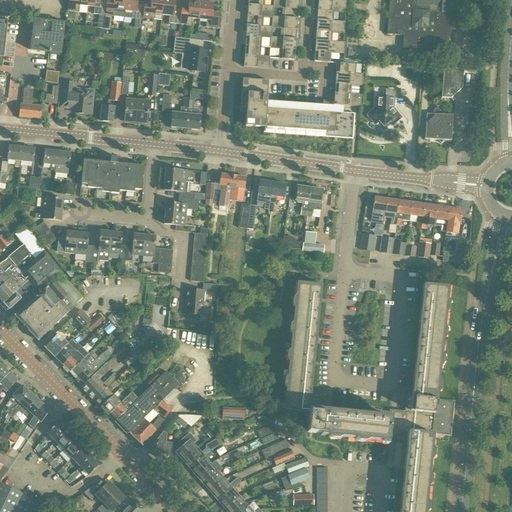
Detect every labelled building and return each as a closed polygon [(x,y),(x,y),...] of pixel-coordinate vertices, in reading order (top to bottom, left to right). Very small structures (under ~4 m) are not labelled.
[(80,5),(87,6),(87,0),(68,0),(67,11),(79,12),(80,5)] [(87,0),(87,6),(94,7),(93,14),(104,16),(105,16),(106,3),(100,2),(100,0),(87,0)] [(104,16),(103,29),(110,30),(111,16),(123,18),(125,0),(113,0),(113,4),(106,3),(105,16),(104,16)] [(125,0),(123,18),(142,20),(144,8),(137,7),(137,0),(125,0)] [(161,20),(162,15),(163,0),(150,0),(150,8),(144,8),(142,20),(141,24),(153,26),(154,19),(161,20)] [(163,0),(162,15),(169,16),(168,23),(180,24),(181,12),(174,11),(175,0),(163,0)] [(188,0),(187,13),(181,12),(180,24),(191,26),(192,19),(199,19),(201,0),(197,0),(194,1),(189,1),(189,0),(188,0)] [(212,3),(208,3),(205,1),(201,0),(199,19),(206,20),(205,28),(217,29),(218,16),(212,16),(213,3),(212,3)] [(273,17),(297,19),(298,0),(273,0),(273,6),(273,17)] [(322,0),(317,0),(316,20),(333,21),(333,12),(346,13),(346,1),(334,0),(334,1),(322,0)] [(389,0),(389,17),(388,17),(387,35),(404,36),(403,48),(404,48),(404,46),(450,49),(450,50),(451,30),(454,30),(455,14),(460,14),(460,0),(389,0)] [(272,27),(273,17),(273,6),(248,4),(247,15),(246,25),(272,27)] [(271,38),(296,39),(297,19),(273,17),(272,27),(271,38)] [(34,19),(30,50),(50,53),(60,54),(64,23),(34,19)] [(316,20),(315,41),(331,42),(332,33),(345,34),(345,22),(333,21),(316,20)] [(245,36),(245,46),(261,47),(261,38),(270,39),(269,48),(270,48),(271,38),(272,27),(246,25),(245,36)] [(103,37),(104,29),(103,29),(94,28),(93,35),(103,37)] [(175,38),(173,53),(180,54),(181,51),(183,51),(182,58),(187,58),(185,71),(203,73),(204,65),(205,65),(206,59),(205,59),(206,51),(201,50),(202,41),(197,40),(175,38)] [(270,48),(270,49),(279,49),(278,59),(294,60),(296,39),(271,38),(270,48)] [(315,41),(313,62),(329,63),(330,54),(344,54),(344,42),(331,42),(315,41)] [(245,46),(243,67),(269,69),(270,59),(270,58),(270,57),(260,56),(261,47),(245,46)] [(336,63),(335,84),(351,85),(362,86),(363,74),(352,73),(353,64),(343,63),(338,63),(336,63)] [(411,63),(410,78),(423,79),(424,65),(411,63)] [(424,65),(423,79),(442,80),(443,67),(424,65)] [(443,67),(442,80),(441,97),(450,98),(462,88),(463,69),(443,67)] [(46,71),(45,83),(58,84),(59,72),(46,71)] [(147,96),(155,96),(156,86),(158,86),(159,76),(159,75),(149,75),(147,96)] [(170,77),(159,76),(158,86),(169,87),(170,77)] [(245,126),(253,127),(264,128),(263,133),(352,139),(354,114),(266,107),(268,81),(242,79),(240,113),(246,113),(245,126)] [(91,115),(93,90),(76,88),(77,83),(61,81),(59,104),(71,105),(70,110),(73,113),(91,115)] [(121,83),(113,82),(111,82),(109,101),(113,101),(119,102),(121,83)] [(335,84),(333,105),(358,106),(360,107),(361,95),(350,94),(351,85),(335,84)] [(56,105),(58,87),(50,86),(49,95),(44,95),(43,104),(56,105)] [(393,109),(394,91),(393,89),(385,89),(384,97),(377,96),(376,108),(368,115),(375,124),(378,124),(382,128),(385,129),(389,125),(391,125),(399,119),(399,116),(393,109)] [(169,113),(171,96),(163,95),(161,112),(169,113)] [(142,101),(137,101),(135,124),(136,124),(142,124),(142,123),(146,124),(149,99),(143,98),(142,101)] [(113,108),(113,101),(109,101),(108,100),(107,107),(102,107),(100,121),(112,122),(113,108)] [(127,123),(134,124),(135,124),(137,101),(125,100),(124,122),(128,122),(127,123)] [(177,128),(186,129),(189,100),(184,100),(183,107),(181,107),(180,113),(172,112),(170,127),(172,127),(172,129),(177,129),(177,128)] [(189,100),(186,129),(199,130),(199,122),(203,123),(204,116),(200,116),(200,112),(197,109),(193,108),(194,101),(189,100)] [(19,117),(39,119),(40,108),(20,106),(19,117)] [(433,114),(433,121),(451,142),(451,134),(454,132),(451,129),(452,115),(443,115),(437,107),(433,110),(433,114)] [(438,140),(441,144),(443,142),(451,142),(433,121),(433,114),(426,113),(424,139),(438,140)] [(9,146),(7,160),(15,161),(14,167),(19,168),(20,161),(21,147),(9,146)] [(34,149),(21,147),(20,161),(32,163),(34,149)] [(49,170),(55,171),(57,152),(44,150),(43,164),(50,165),(49,170)] [(57,152),(55,171),(55,173),(67,175),(70,153),(57,152)] [(80,184),(88,185),(88,183),(96,183),(95,189),(103,190),(103,187),(110,188),(110,193),(111,193),(113,193),(114,188),(118,189),(118,191),(126,192),(126,187),(133,187),(133,190),(141,191),(143,166),(128,165),(127,168),(118,167),(122,160),(117,157),(110,157),(110,166),(98,165),(99,162),(83,160),(80,184)] [(165,169),(164,180),(185,182),(186,171),(165,169)] [(230,175),(220,174),(218,190),(220,191),(218,206),(228,208),(230,194),(230,192),(227,191),(227,186),(228,186),(230,175)] [(246,178),(230,175),(228,186),(227,186),(227,191),(230,192),(230,194),(243,195),(246,178)] [(43,179),(36,178),(35,190),(36,190),(41,191),(43,179)] [(181,193),(181,198),(194,200),(194,193),(190,193),(191,182),(185,182),(164,180),(163,191),(181,193)] [(264,212),(268,212),(272,183),(266,182),(266,181),(261,180),(261,181),(259,181),(257,194),(265,195),(264,202),(265,202),(264,212)] [(278,184),(272,183),(268,212),(272,213),(274,204),(275,204),(276,197),(283,198),(285,185),(284,184),(284,183),(278,182),(278,184)] [(212,206),(214,184),(207,183),(206,200),(205,200),(205,206),(212,206)] [(300,215),(306,216),(310,188),(297,186),(295,201),(296,201),(297,202),(301,203),(302,202),(301,208),(301,207),(300,215)] [(323,190),(310,188),(306,216),(312,217),(313,209),(320,211),(321,204),(323,190)] [(41,198),(40,208),(62,210),(63,199),(48,198),(49,192),(41,191),(36,190),(35,197),(41,198)] [(327,209),(335,210),(337,197),(328,197),(327,209)] [(193,206),(194,200),(181,198),(180,204),(166,202),(165,214),(186,216),(191,216),(192,206),(193,206)] [(374,198),(372,210),(385,212),(387,199),(374,198)] [(387,199),(385,212),(393,213),(392,218),(392,225),(391,227),(393,229),(395,229),(399,201),(387,199)] [(399,201),(395,229),(398,230),(399,226),(400,226),(401,220),(409,221),(410,215),(412,203),(399,201)] [(412,203),(410,215),(417,216),(416,222),(417,222),(416,228),(420,229),(424,204),(412,203)] [(246,229),(248,205),(241,204),(238,228),(246,229)] [(424,204),(420,229),(425,230),(425,225),(434,226),(434,219),(436,206),(424,204)] [(256,206),(248,205),(246,229),(253,230),(256,206)] [(434,219),(434,226),(441,227),(440,232),(445,232),(449,208),(436,206),(434,219)] [(60,221),(62,210),(40,208),(39,214),(35,214),(35,218),(39,219),(60,221)] [(449,208),(445,232),(458,234),(459,222),(461,210),(449,208)] [(186,216),(165,214),(163,225),(178,226),(177,232),(190,233),(191,227),(185,226),(186,216)] [(33,230),(42,242),(52,235),(43,222),(33,230)] [(35,259),(43,252),(35,241),(36,240),(26,228),(15,237),(23,245),(35,259)] [(0,236),(4,241),(5,240),(11,236),(7,230),(0,235),(0,236)] [(100,231),(98,243),(98,249),(92,249),(91,262),(97,263),(99,261),(108,261),(109,254),(111,232),(100,231)] [(75,254),(77,233),(66,232),(64,253),(75,254)] [(122,233),(111,232),(109,254),(119,255),(118,261),(125,261),(126,248),(120,248),(122,233)] [(302,243),(302,246),(302,251),(323,253),(324,246),(314,245),(316,233),(305,232),(304,244),(302,243)] [(88,234),(77,233),(75,254),(85,255),(85,261),(91,262),(92,249),(86,249),(88,234)] [(132,256),(142,257),(144,235),(133,234),(132,249),(126,248),(125,261),(131,262),(132,256)] [(56,240),(52,235),(42,242),(45,247),(56,240)] [(155,236),(144,235),(142,257),(153,258),(152,264),(158,264),(158,261),(159,255),(159,251),(154,251),(155,236)] [(374,237),(361,235),(361,238),(359,250),(370,251),(372,252),(374,237)] [(291,249),(292,237),(283,236),(282,248),(291,249)] [(382,237),(381,243),(380,252),(392,254),(393,242),(394,239),(382,237)] [(0,239),(0,247),(2,250),(9,245),(7,242),(4,244),(0,239)] [(405,244),(393,242),(392,254),(404,256),(405,244)] [(418,257),(427,258),(428,258),(430,245),(420,243),(418,257)] [(431,244),(430,256),(438,257),(439,245),(431,244)] [(20,271),(35,259),(23,245),(18,249),(13,253),(8,258),(4,262),(9,267),(13,263),(20,271)] [(404,256),(414,257),(416,247),(406,246),(404,256)] [(443,252),(442,261),(464,265),(466,247),(457,246),(456,254),(443,252)] [(0,264),(0,300),(2,303),(9,310),(21,299),(15,292),(28,281),(37,291),(61,272),(44,251),(43,252),(35,259),(20,271),(13,263),(9,267),(4,262),(2,262),(0,264)] [(171,268),(158,267),(157,273),(167,274),(167,275),(168,275),(168,274),(170,274),(171,268)] [(169,324),(171,280),(146,278),(144,323),(169,324)] [(306,412),(319,284),(298,282),(285,410),(306,412)] [(204,293),(216,293),(216,285),(203,284),(202,292),(196,292),(196,290),(187,289),(185,314),(187,314),(187,320),(200,321),(200,316),(203,316),(204,293)] [(438,405),(435,405),(447,286),(426,284),(414,397),(412,397),(408,393),(411,398),(416,398),(415,403),(413,403),(413,410),(410,410),(410,411),(413,411),(413,414),(396,412),(395,418),(394,417),(394,418),(390,418),(390,420),(389,420),(389,421),(384,421),(384,419),(383,419),(383,421),(376,420),(377,419),(375,418),(375,420),(369,419),(369,418),(368,418),(368,419),(363,419),(363,417),(323,413),(323,411),(327,408),(326,407),(322,410),(322,415),(317,414),(317,412),(317,409),(310,408),(310,412),(309,412),(307,433),(388,441),(388,435),(396,436),(396,434),(398,435),(398,433),(401,433),(400,437),(405,437),(405,434),(410,434),(402,511),(423,511),(432,435),(436,435),(436,434),(448,436),(448,434),(450,434),(453,409),(451,409),(452,402),(438,401),(438,405)] [(131,310),(132,316),(142,314),(141,308),(131,310)] [(72,317),(83,328),(90,321),(80,310),(72,317)] [(99,315),(89,324),(86,327),(91,332),(104,319),(99,315)] [(115,329),(110,324),(107,327),(104,330),(108,335),(115,329)] [(135,338),(139,342),(147,336),(143,331),(135,338)] [(48,351),(54,357),(67,344),(57,334),(44,347),(48,351)] [(152,339),(156,343),(161,339),(157,335),(152,339)] [(54,357),(61,365),(81,346),(77,342),(75,344),(71,340),(67,344),(54,357)] [(81,346),(61,365),(69,373),(88,354),(81,346)] [(95,360),(75,379),(81,385),(113,354),(108,349),(101,354),(95,360)] [(165,350),(156,358),(154,359),(157,363),(159,361),(161,364),(170,357),(165,350)] [(75,379),(95,360),(91,356),(94,354),(92,351),(88,354),(69,373),(75,379)] [(138,357),(133,351),(122,361),(128,367),(138,357)] [(87,393),(100,382),(98,380),(111,368),(106,363),(94,375),(81,387),(87,393)] [(150,387),(165,372),(168,369),(164,365),(163,364),(154,372),(156,373),(146,383),(150,387)] [(0,382),(9,373),(1,366),(0,366),(0,382)] [(188,376),(181,369),(172,378),(180,387),(185,382),(183,380),(188,376)] [(115,420),(128,433),(129,433),(143,419),(153,410),(161,401),(178,385),(165,372),(150,387),(138,399),(122,414),(115,420)] [(0,392),(2,390),(5,393),(17,381),(9,373),(0,382),(0,392)] [(93,400),(115,380),(118,377),(114,373),(103,385),(100,382),(87,393),(93,400)] [(100,407),(113,395),(110,393),(119,384),(115,380),(93,400),(100,407)] [(5,424),(10,417),(13,409),(29,392),(22,386),(8,401),(12,404),(5,412),(7,414),(5,418),(6,419),(4,423),(5,424)] [(117,391),(113,395),(100,407),(108,415),(109,414),(124,399),(117,391)] [(36,398),(29,392),(13,409),(10,417),(12,419),(18,412),(22,415),(26,409),(36,398)] [(124,399),(109,414),(115,420),(122,414),(138,399),(132,393),(124,399)] [(42,404),(36,398),(26,409),(22,415),(26,419),(22,423),(14,434),(19,437),(20,437),(25,429),(28,425),(30,421),(34,415),(40,408),(42,404)] [(153,410),(165,418),(172,409),(162,402),(161,401),(153,410)] [(28,425),(33,429),(38,421),(41,423),(49,411),(42,404),(40,408),(34,415),(30,421),(28,425)] [(245,409),(222,408),(222,419),(244,421),(245,409)] [(176,422),(186,431),(202,416),(176,416),(179,418),(176,422)] [(143,419),(129,433),(142,446),(156,431),(160,426),(159,426),(164,420),(159,417),(151,427),(143,419)] [(204,417),(199,420),(203,426),(208,422),(204,417)] [(57,423),(46,433),(55,442),(66,431),(57,423)] [(257,432),(260,438),(275,432),(272,425),(257,432)] [(25,429),(20,437),(24,439),(29,432),(25,429)] [(73,439),(66,431),(55,442),(63,450),(73,439)] [(275,432),(260,438),(263,445),(278,439),(275,432)] [(154,449),(151,453),(159,459),(162,455),(163,455),(170,456),(171,446),(165,445),(165,444),(164,444),(166,435),(163,433),(152,447),(154,449)] [(176,444),(174,446),(176,448),(178,450),(176,452),(175,452),(176,453),(182,461),(197,448),(199,446),(195,442),(196,441),(189,433),(176,444)] [(197,448),(182,461),(189,469),(204,456),(210,451),(221,444),(218,438),(205,445),(205,450),(201,453),(197,448)] [(63,450),(71,459),(82,448),(73,439),(63,450)] [(280,442),(270,447),(273,454),(289,447),(285,440),(280,442)] [(71,459),(80,467),(90,456),(82,448),(71,459)] [(204,456),(189,469),(196,477),(211,464),(207,460),(213,455),(210,451),(204,456)] [(291,452),(273,460),(276,467),(294,459),(291,452)] [(90,456),(80,467),(88,476),(99,465),(90,456)] [(288,474),(290,473),(309,466),(305,458),(285,466),(288,474)] [(211,464),(196,477),(203,485),(218,472),(222,469),(215,461),(211,464)] [(310,479),(305,468),(287,475),(291,486),(310,479)] [(326,511),(327,468),(316,468),(316,511),(326,511)] [(218,472),(203,485),(211,493),(225,480),(218,472)] [(225,480),(211,493),(218,501),(232,488),(235,486),(241,483),(237,478),(229,485),(225,480)] [(0,511),(42,511),(46,505),(0,482),(0,511)] [(103,504),(117,490),(108,482),(99,492),(93,486),(83,493),(90,500),(95,496),(103,504)] [(232,488),(218,501),(225,509),(239,496),(232,489),(232,488)] [(118,511),(115,508),(125,499),(117,490),(103,504),(98,509),(98,510),(99,511),(118,511)] [(293,506),(314,505),(313,495),(292,495),(293,506)] [(239,496),(225,509),(227,511),(237,511),(246,504),(243,502),(239,496)] [(123,511),(132,511),(139,506),(134,501),(123,511)]
